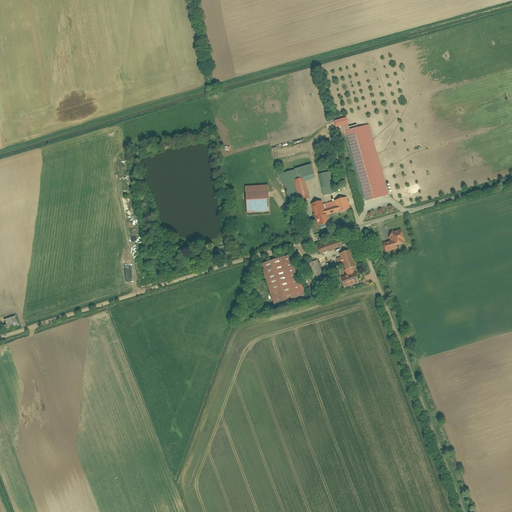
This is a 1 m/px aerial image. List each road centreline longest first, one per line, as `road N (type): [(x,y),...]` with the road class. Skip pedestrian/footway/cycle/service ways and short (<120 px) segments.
road 1 (unclassified): [(355,227),(0,333)]
road 2 (residential): [(355,227),(462,511)]
road 3 (unclassified): [(511,179),(355,227)]
